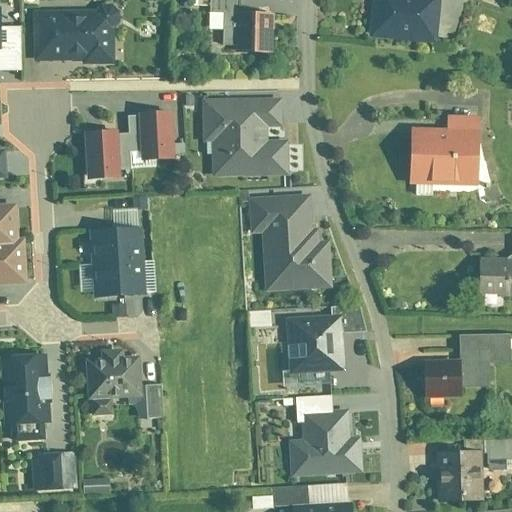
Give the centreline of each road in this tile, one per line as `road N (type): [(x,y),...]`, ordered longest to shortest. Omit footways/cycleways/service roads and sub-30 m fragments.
road 1 (residential): [(392,511),(387,368),(314,137),(308,0)]
road 2 (unknown): [(30,87),(307,67)]
road 3 (residential): [(0,319),(47,316),(38,111)]
road 4 (unknown): [(47,316),(202,348)]
